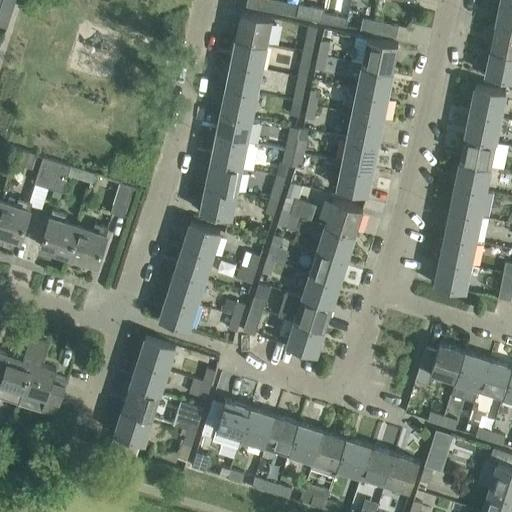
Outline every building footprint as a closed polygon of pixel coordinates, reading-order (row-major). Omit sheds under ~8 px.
[(0,13),(10,16),(15,0),(2,0),(0,8),(0,13)] [(271,10),(273,0),(247,0),(246,5),(271,10)] [(285,0),(283,0),(273,0),(271,10),(282,12),(285,0)] [(511,26),(511,0),(500,0),(496,23),(511,26)] [(321,20),(324,7),(300,2),(297,15),(321,20)] [(347,16),(337,14),(324,11),(326,2),(325,2),(324,7),(321,20),(346,25),(347,16)] [(272,16),(262,14),(242,10),(237,35),(267,41),(272,16)] [(0,24),(7,26),(10,16),(0,13),(0,24)] [(370,30),(373,18),(363,16),(361,28),(370,30)] [(396,36),(399,24),(373,18),(370,30),(396,36)] [(511,52),(511,26),(496,23),(491,48),(511,52)] [(308,24),(303,50),(312,51),(317,26),(308,24)] [(262,66),(267,41),(237,35),(232,60),(262,66)] [(398,42),(379,38),(368,36),(363,61),(393,67),(398,42)] [(321,38),(318,53),(327,54),(330,40),(321,38)] [(511,78),(511,52),(491,48),(486,73),(511,78)] [(307,76),(312,51),(303,50),(298,74),(307,76)] [(324,68),(327,54),(318,53),(315,67),(324,68)] [(257,91),(262,66),(232,60),(227,85),(257,91)] [(388,92),(393,67),(363,61),(358,86),(388,92)] [(302,101),(307,76),(298,74),(293,99),(302,101)] [(476,83),(470,108),(501,115),(506,90),(476,83)] [(252,116),(257,91),(227,85),(221,110),(252,116)] [(383,117),(388,92),(358,86),(353,111),(383,117)] [(311,88),(308,102),(317,104),(320,90),(311,88)] [(299,115),(302,101),(293,99),(290,113),(299,115)] [(314,118),(317,104),(308,102),(305,116),(314,118)] [(496,140),(501,115),(470,108),(465,133),(496,140)] [(247,141),(252,116),(221,110),(216,135),(247,141)] [(378,142),(383,117),(353,111),(348,136),(378,142)] [(299,126),(297,137),(295,151),(304,153),(309,127),(299,126)] [(491,164),(496,140),(465,133),(460,158),(491,164)] [(295,151),(297,137),(282,134),(280,147),(295,151)] [(242,166),(247,141),(216,135),(211,160),(242,166)] [(373,167),(378,142),(348,136),(343,161),(373,167)] [(292,164),(295,151),(280,147),(269,145),(268,152),(284,155),(283,162),(290,163),(292,164)] [(301,166),(304,153),(295,151),(292,164),(301,166)] [(47,185),(56,160),(43,156),(35,181),(47,185)] [(486,189),(491,164),(460,158),(455,183),(486,189)] [(93,172),(56,160),(47,185),(62,190),(68,172),(91,180),(93,172)] [(236,191),(242,166),(211,160),(206,185),(236,191)] [(279,161),(278,172),(286,175),(290,163),(283,162),(279,161)] [(368,192),(373,167),(343,161),(337,186),(368,192)] [(134,185),(120,180),(111,211),(124,215),(134,185)] [(291,180),(286,195),(282,208),(300,214),(304,204),(294,200),(300,182),(291,180)] [(481,214),(486,189),(455,183),(450,208),(481,214)] [(274,184),(270,197),(278,200),(283,186),(274,184)] [(231,216),(236,191),(206,185),(201,210),(231,216)] [(0,231),(21,238),(27,219),(32,201),(18,196),(16,202),(1,198),(0,201),(0,231)] [(274,214),(278,200),(270,197),(265,211),(274,214)] [(334,197),(326,222),(355,231),(363,207),(334,197)] [(68,254),(78,222),(64,218),(66,212),(53,207),(41,245),(68,254)] [(296,228),(300,214),(282,208),(278,222),(296,228)] [(475,239),(481,214),(450,208),(445,233),(475,239)] [(191,219),(183,244),(213,253),(220,228),(191,219)] [(109,226),(95,221),(93,227),(78,222),(68,254),(97,263),(109,226)] [(348,255),(355,231),(326,222),(318,246),(348,255)] [(470,264),(475,239),(445,233),(440,258),(470,264)] [(279,246),(271,243),(267,256),(275,259),(279,246)] [(213,253),(183,244),(175,268),(205,278),(213,253)] [(340,280),(348,255),(318,246),(310,270),(340,280)] [(261,254),(252,251),(246,249),(242,263),(257,267),(261,254)] [(296,266),(275,259),(267,256),(262,270),(276,274),(278,268),(294,273),(296,266)] [(465,289),(470,264),(440,258),(435,283),(465,289)] [(252,281),(257,267),(242,263),(240,262),(236,276),(252,281)] [(205,278),(175,268),(167,293),(197,302),(205,278)] [(332,304),(340,280),(310,270),(302,295),(332,304)] [(510,298),(511,290),(511,272),(504,270),(498,296),(510,298)] [(189,326),(197,302),(167,293),(160,317),(189,326)] [(254,294),(251,305),(263,308),(266,298),(254,294)] [(324,328),(332,304),(302,295),(295,319),(324,328)] [(226,298),(223,309),(233,313),(236,301),(226,298)] [(236,301),(233,313),(241,315),(245,302),(237,299),(236,301)] [(255,333),(263,308),(251,305),(243,329),(255,333)] [(237,329),(241,315),(233,313),(228,326),(237,329)] [(317,353),(324,328),(295,319),(287,343),(317,353)] [(0,379),(9,352),(0,348),(0,330),(1,326),(0,325),(0,379)] [(168,368),(176,343),(146,334),(138,358),(168,368)] [(0,395),(19,402),(39,338),(30,335),(23,356),(9,352),(0,379),(0,395)] [(48,341),(39,338),(19,402),(56,414),(68,377),(54,373),(56,367),(42,362),(48,341)] [(426,345),(415,379),(428,383),(432,371),(455,378),(464,348),(440,341),(437,348),(426,345)] [(479,386),(488,356),(464,348),(455,378),(479,386)] [(503,394),(511,365),(511,363),(488,356),(479,386),(503,394)] [(160,392),(168,368),(138,358),(131,383),(160,392)] [(511,396),(511,365),(503,394),(511,396)] [(207,366),(203,379),(211,382),(216,368),(207,366)] [(207,396),(211,382),(203,379),(194,377),(189,390),(199,394),(199,393),(207,396)] [(152,417),(160,392),(131,383),(123,407),(152,417)] [(241,434),(250,405),(226,397),(221,411),(210,407),(202,431),(214,435),(217,427),(241,434)] [(196,404),(188,427),(196,430),(204,406),(196,404)] [(265,442),(274,413),(250,405),(241,434),(265,442)] [(144,441),(152,417),(123,407),(115,432),(144,441)] [(441,423),(444,414),(430,410),(428,419),(441,423)] [(289,450),(298,420),(274,413),(265,442),(289,450)] [(458,419),(444,414),(441,423),(455,427),(458,419)] [(313,458),(323,428),(298,420),(289,450),(313,458)] [(489,438),(492,430),(478,425),(476,434),(489,438)] [(187,459),(196,430),(188,427),(178,457),(187,459)] [(335,474),(337,465),(347,436),(323,428),(313,458),(311,466),(335,474)] [(436,428),(429,450),(437,453),(447,456),(454,433),(436,428)] [(505,434),(492,430),(489,438),(503,443),(505,434)] [(362,473),(371,443),(347,436),(337,465),(362,473)] [(386,481),(395,451),(371,443),(362,473),(386,481)] [(511,451),(493,446),(490,458),(498,461),(490,484),(511,491),(511,451)] [(429,450),(424,464),(433,467),(437,453),(429,450)] [(410,489),(419,459),(395,451),(386,481),(410,489)] [(206,456),(196,453),(192,464),(202,467),(206,456)] [(233,459),(231,467),(228,475),(252,483),(255,475),(244,471),(247,463),(233,459)] [(425,491),(433,467),(424,464),(417,488),(425,491)] [(276,491),(279,482),(255,475),(252,483),(276,491)] [(330,488),(306,480),(300,499),(324,506),(327,498),(330,488)] [(292,487),(279,482),(276,491),(290,495),(292,487)] [(491,511),(511,511),(511,491),(490,484),(482,509),(491,511)] [(409,511),(418,511),(422,501),(425,491),(417,488),(409,511)] [(330,499),(327,498),(324,506),(337,511),(342,497),(332,494),(330,499)]
